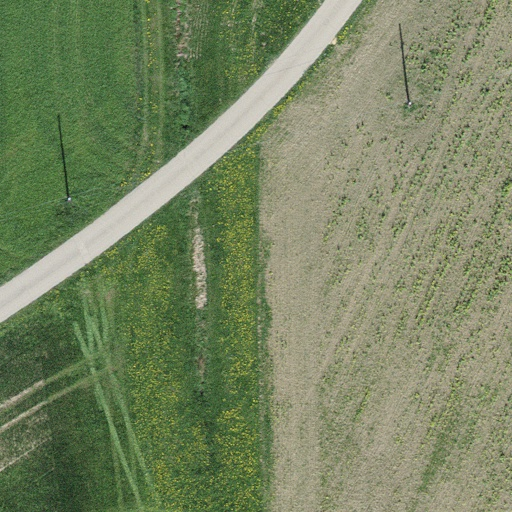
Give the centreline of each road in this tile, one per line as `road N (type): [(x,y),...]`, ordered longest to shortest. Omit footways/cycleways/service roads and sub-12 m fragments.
road 1 (track): [(351,0),(267,100),(131,221),(0,312)]
road 2 (track): [(131,221),(151,151),(155,0)]
road 3 (track): [(59,511),(26,396),(22,296)]
